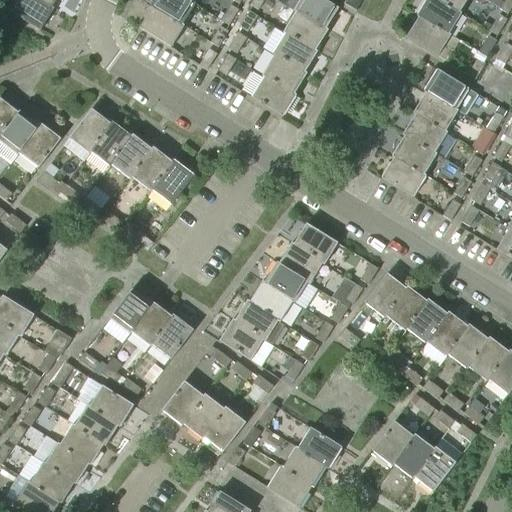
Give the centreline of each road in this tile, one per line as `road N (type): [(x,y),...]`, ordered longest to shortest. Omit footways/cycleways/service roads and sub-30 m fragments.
road 1 (residential): [(511,309),(267,154)]
road 2 (residential): [(267,154),(114,56),(100,35),(109,0)]
road 3 (residential): [(177,270),(267,154)]
